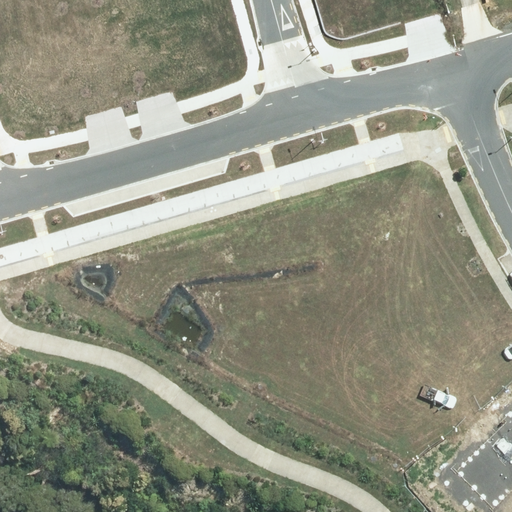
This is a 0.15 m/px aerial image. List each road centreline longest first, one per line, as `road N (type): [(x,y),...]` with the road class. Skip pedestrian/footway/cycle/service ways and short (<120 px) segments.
road 1 (residential): [(0,193),(320,107)]
road 2 (residential): [(455,70),(511,235)]
